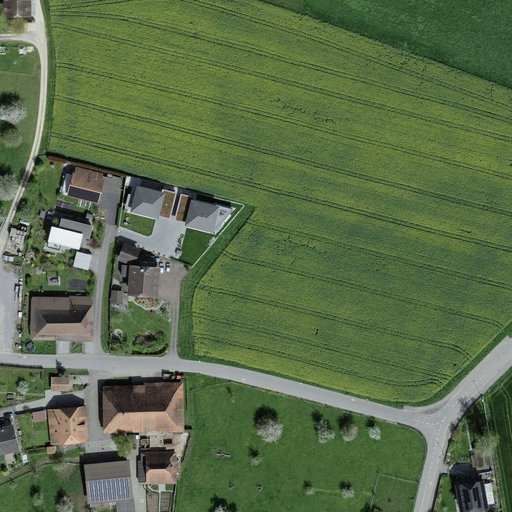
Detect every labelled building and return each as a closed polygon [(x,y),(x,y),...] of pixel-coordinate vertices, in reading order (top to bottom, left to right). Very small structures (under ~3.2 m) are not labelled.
[(34,0),(6,0),(7,19),(34,19),(34,0)] [(102,177),(78,170),(71,191),(96,198),(102,177)] [(164,194),(137,187),(131,211),(158,218),(164,194)] [(218,207),(192,201),(186,225),(212,231),(218,207)] [(58,218),(53,238),(78,246),(84,226),(58,218)] [(144,252),(126,245),(121,262),(138,268),(144,252)] [(138,268),(132,267),(131,295),(162,297),(163,268),(138,268)] [(125,293),(113,292),(113,306),(125,307),(125,293)] [(95,299),(34,299),(34,342),(95,341),(95,299)] [(73,378),(52,379),(53,394),(74,393),(73,378)] [(180,383),(110,384),(110,425),(181,424),(180,383)] [(85,405),(48,408),(52,442),(88,438),(85,405)] [(15,426),(0,429),(0,456),(21,451),(15,426)] [(487,448),(477,450),(480,465),(490,463),(487,448)] [(175,456),(146,457),(147,483),(175,482),(175,456)] [(134,511),(129,461),(86,465),(90,495),(116,492),(118,511),(134,511)] [(480,481),(460,485),(464,510),(493,505),(490,487),(495,486),(492,471),(478,474),(480,481)]
